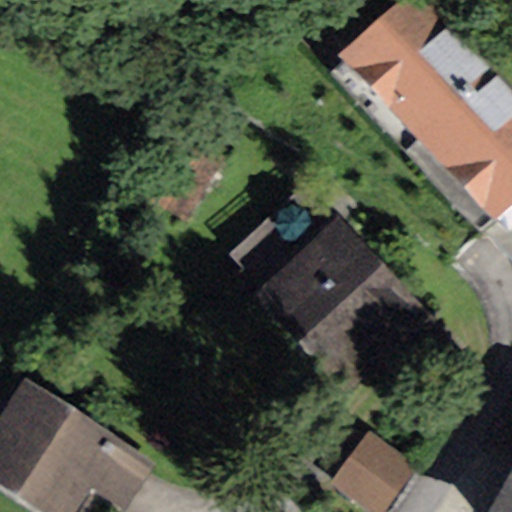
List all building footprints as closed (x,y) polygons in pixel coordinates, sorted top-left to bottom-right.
[(511,204),(511,87),(432,0),(399,0),(341,53),(494,221),(511,204)] [(222,158),(187,138),(151,199),(186,219),(222,158)] [(338,218),(258,294),(355,397),(391,362),(416,388),(460,346),(338,218)] [(156,461),(24,378),(0,415),(0,486),(40,511),(77,511),(92,489),(125,510),(156,461)] [(382,511),(416,465),(368,431),(328,486),(363,511),(382,511)] [(511,511),(511,464),(485,511),(511,511)]
